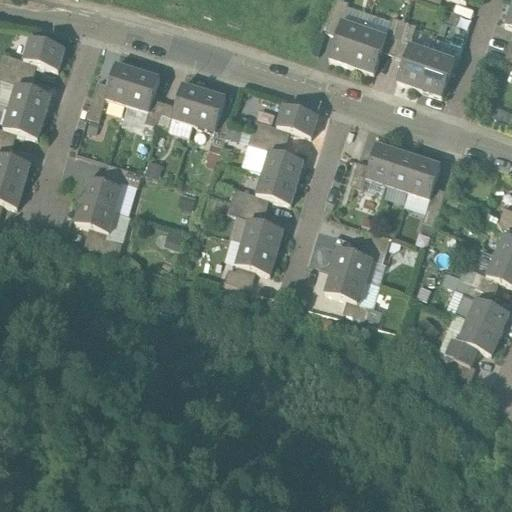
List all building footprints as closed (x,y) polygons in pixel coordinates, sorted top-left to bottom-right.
[(405,0),(439,11),(442,0),(405,0)] [(337,4),(325,38),(337,41),(342,26),(342,27),(349,8),(337,4)] [(460,19),(447,14),(444,24),(457,28),(460,19)] [(405,27),(393,23),(387,42),(382,57),(393,61),(405,27)] [(342,27),(342,26),(337,41),(329,64),(352,72),(364,34),(342,27)] [(405,27),(393,61),(405,65),(410,50),(417,31),(405,27)] [(387,42),(364,34),(352,72),(374,80),(382,57),(387,42)] [(65,51),(30,40),(23,62),(23,63),(36,67),(57,73),(65,51)] [(410,50),(405,65),(397,88),(419,95),(432,57),(410,50)] [(23,62),(2,55),(0,61),(0,67),(33,78),(36,67),(23,63),(23,62)] [(511,57),(507,56),(502,67),(511,70),(511,57)] [(455,65),(432,57),(419,95),(442,103),(455,65)] [(33,78),(0,67),(0,80),(16,86),(29,90),(33,78)] [(138,74),(116,67),(109,88),(105,101),(106,101),(127,108),(138,74)] [(159,81),(138,74),(127,108),(148,115),(149,115),(153,102),(159,81)] [(98,85),(87,119),(99,123),(106,101),(105,101),(109,88),(98,85)] [(29,90),(16,86),(9,107),(43,118),(50,96),(29,90)] [(204,95),(182,88),(176,109),(172,122),(193,129),(204,95)] [(226,102),(204,95),(193,129),(215,136),(219,123),(226,102)] [(164,106),(153,102),(149,115),(148,115),(145,125),(157,129),(164,106)] [(470,103),(466,115),(471,117),(475,105),(470,103)] [(511,107),(504,103),(496,116),(511,125),(511,107)] [(176,109),(164,106),(157,129),(169,132),(172,122),(176,109)] [(43,118),(9,107),(2,129),(15,133),(36,140),(43,118)] [(318,121),(284,110),(277,132),(277,133),(290,137),(311,144),(318,121)] [(231,127),(219,123),(215,136),(211,146),(223,150),(231,127)] [(277,132),(256,126),(252,138),(286,148),(290,137),(277,133),(277,132)] [(2,129),(0,127),(0,140),(12,144),(15,133),(2,129)] [(286,148),(252,138),(248,149),(270,156),(283,160),(286,148)] [(12,144),(0,140),(0,153),(8,156),(12,144)] [(398,156),(377,149),(370,171),(366,184),(387,190),(398,156)] [(8,156),(0,153),(0,177),(22,184),(29,163),(8,156)] [(283,160),(270,156),(263,178),(297,188),(304,167),(283,160)] [(419,163),(398,156),(387,190),(408,197),(419,163)] [(419,163),(408,197),(430,204),(434,191),(441,170),(419,163)] [(141,175),(107,164),(103,176),(122,182),(122,183),(137,188),(141,175)] [(370,171),(358,167),(351,191),(363,194),(366,184),(370,171)] [(102,182),(87,177),(81,199),(115,210),(121,188),(120,188),(122,183),(122,182),(103,176),(102,182)] [(22,184),(0,177),(0,205),(1,201),(16,206),(22,184)] [(297,188),(263,178),(256,199),(269,203),(290,210),(297,188)] [(434,191),(430,204),(423,225),(435,229),(446,195),(434,191)] [(256,199),(235,192),(231,204),(265,215),(269,203),(256,199)] [(115,210),(81,199),(74,221),(88,225),(86,231),(105,237),(105,236),(106,231),(108,232),(115,210)] [(265,215),(231,204),(227,216),(249,223),(249,222),(262,226),(265,215)] [(511,215),(505,212),(500,224),(511,229),(511,215)] [(262,226),(249,222),(249,223),(242,244),(276,255),(283,233),(262,226)] [(511,229),(500,224),(495,235),(505,240),(505,239),(511,242),(511,229)] [(121,241),(105,236),(105,237),(86,231),(82,243),(117,253),(121,241)] [(390,241),(367,234),(363,246),(386,253),(390,241)] [(511,242),(505,239),(505,240),(496,260),(511,267),(511,242)] [(276,255),(242,244),(235,266),(237,266),(235,271),(235,272),(253,278),(255,272),(269,276),(276,255)] [(386,253),(363,246),(359,257),(372,261),(372,262),(383,265),(386,253)] [(359,257),(338,250),(331,272),(365,283),(372,262),(372,261),(359,257)] [(511,267),(496,260),(487,281),(486,281),(499,286),(511,292),(511,267)] [(253,278),(235,272),(235,271),(228,269),(224,281),(249,289),(253,278)] [(487,281),(465,271),(460,283),(494,297),(499,286),(486,281),(487,281)] [(365,283),(331,272),(324,294),(346,301),(358,305),(359,304),(365,283)] [(494,297),(460,283),(456,294),(467,298),(466,299),(476,303),(477,303),(489,308),(494,297)] [(358,305),(346,301),(342,312),(365,320),(369,308),(359,304),(358,305)] [(489,308),(477,303),(476,303),(467,324),(500,338),(509,317),(489,308)] [(500,338),(467,324),(458,344),(459,345),(458,349),(451,346),(446,356),(455,360),(454,362),(475,372),(475,371),(470,368),(477,353),(491,359),(500,338)] [(475,372),(454,362),(455,360),(446,356),(443,363),(469,385),(475,372)]
